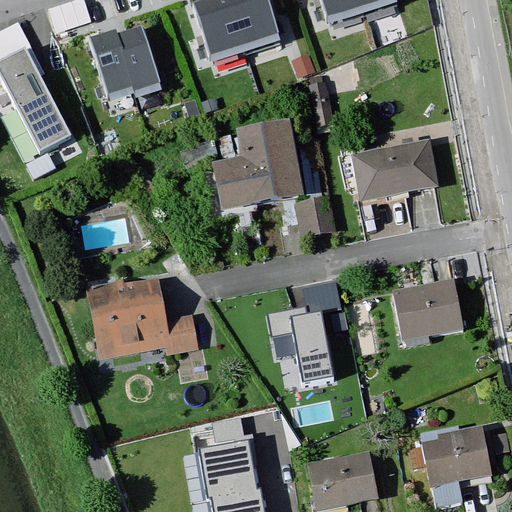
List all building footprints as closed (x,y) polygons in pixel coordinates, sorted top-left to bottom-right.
[(83,0),(70,0),(48,6),(54,30),(89,21),(83,0)] [(266,0),(229,0),(194,11),(212,69),(281,47),(266,0)] [(394,0),(320,0),(330,29),(397,8),(394,0)] [(17,26),(0,35),(0,63),(1,66),(0,66),(0,77),(41,155),(69,140),(38,80),(44,77),(17,26)] [(118,34),(90,43),(106,99),(135,91),(136,97),(158,90),(142,35),(120,41),(118,34)] [(241,164),(213,169),(221,216),(303,202),(290,127),(236,136),(241,164)] [(431,148),(353,162),(361,205),(438,191),(431,148)] [(328,204),(298,209),(303,239),(334,233),(328,204)] [(453,279),(390,290),(399,341),(462,330),(453,279)] [(122,285),(84,291),(96,360),(165,348),(166,357),(197,351),(192,319),(164,324),(158,285),(123,291),(122,285)] [(322,311),(290,316),(302,382),(334,376),(322,311)] [(437,443),(421,446),(433,511),(462,506),(458,487),(491,481),(481,427),(436,436),(437,443)] [(264,511),(251,438),(199,447),(210,511),(264,511)] [(368,453),(303,465),(311,511),(318,511),(376,502),(368,453)]
